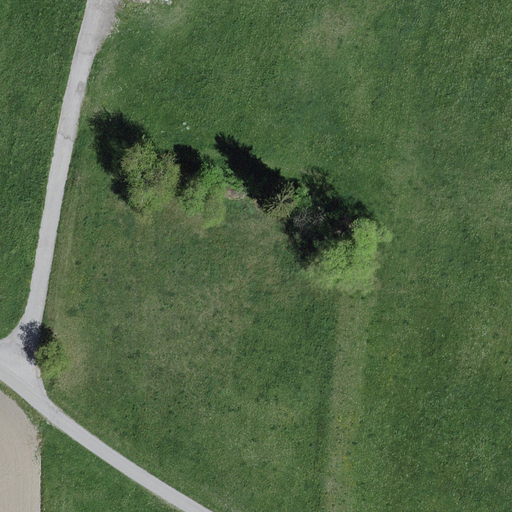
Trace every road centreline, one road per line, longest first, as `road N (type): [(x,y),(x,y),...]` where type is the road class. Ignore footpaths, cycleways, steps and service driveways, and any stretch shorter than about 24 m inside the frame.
road 1 (track): [(5,374),(29,332),(66,124),(98,0)]
road 2 (track): [(195,511),(0,371)]
